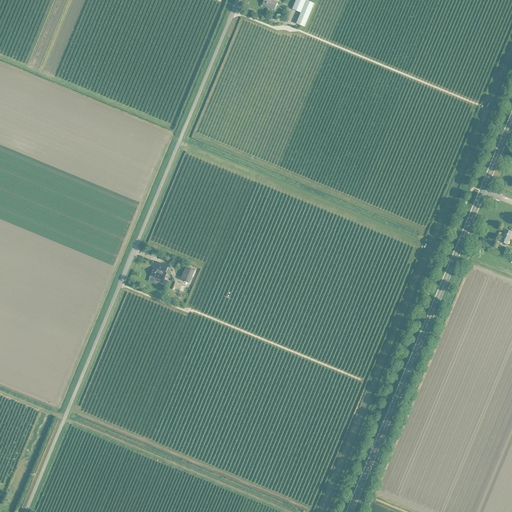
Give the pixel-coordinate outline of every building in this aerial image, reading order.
[(274,10),(278,2),(272,0),(264,0),(262,5),(274,10)] [(295,0),(292,9),(301,12),(301,13),(306,0),(295,0)] [(314,3),(306,0),(301,13),(301,12),(296,23),(304,27),(314,3)] [(507,244),(511,233),(511,231),(504,229),(499,241),(507,244)] [(189,283),(194,270),(185,266),(180,279),(189,283)] [(161,283),(162,281),(165,272),(153,267),(150,276),(149,278),(161,283)]
